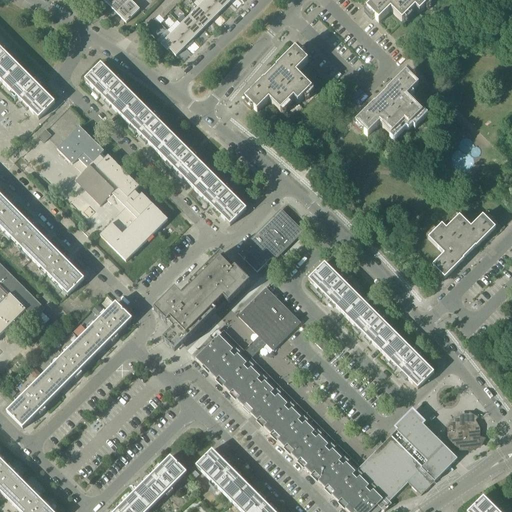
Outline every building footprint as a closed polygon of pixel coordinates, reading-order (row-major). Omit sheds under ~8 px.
[(113,0),(108,6),(116,14),(129,0),(128,0),(113,0)] [(129,0),(116,14),(126,24),(139,11),(129,0)] [(207,0),(205,0),(197,8),(211,22),(220,13),(207,0)] [(222,0),(207,0),(220,13),(228,5),(222,0)] [(419,15),(433,1),(432,0),(376,0),(366,11),(378,24),(390,12),(402,24),(415,10),(419,15)] [(170,5),(164,10),(168,14),(173,8),(170,5)] [(197,8),(187,18),(201,32),(211,22),(197,8)] [(168,14),(164,10),(159,16),(162,19),(168,14)] [(187,18),(179,26),(193,40),(201,32),(187,18)] [(155,19),(149,25),(153,29),(159,23),(155,19)] [(179,26),(171,35),(184,49),(193,40),(179,26)] [(184,49),(171,35),(160,46),(167,52),(169,51),(175,57),(184,49)] [(55,104),(34,84),(0,49),(0,82),(38,121),(55,104)] [(244,102),(251,108),(257,114),(269,102),(280,114),(293,101),(298,105),(312,91),(297,77),(296,75),(308,63),(295,51),(276,70),(276,71),(264,83),(264,82),(244,102)] [(84,82),(157,155),(230,227),(246,211),(101,65),(84,82)] [(408,129),(422,115),(407,100),(407,101),(406,99),(418,87),(405,75),(386,94),(387,95),(375,107),(374,106),(355,125),(367,138),(379,126),(391,138),(404,125),(408,129)] [(79,119),(73,125),(77,129),(83,123),(79,119)] [(140,254),(123,271),(133,281),(167,247),(157,237),(143,250),(141,248),(167,221),(141,195),(139,197),(135,193),(139,188),(108,157),(106,159),(102,155),(104,153),(79,129),(78,130),(58,150),(57,151),(72,167),(73,166),(82,175),(75,183),(76,183),(100,206),(99,207),(100,208),(106,201),(111,206),(113,204),(123,214),(100,237),(126,263),(137,252),(140,254)] [(38,138),(44,144),(51,137),(45,131),(38,138)] [(0,229),(68,297),(84,281),(0,196),(0,229)] [(281,217),(264,234),(280,250),(297,233),(295,230),(296,229),(292,225),(291,227),(281,217)] [(446,230),(442,226),(428,240),(442,254),(444,256),(432,267),(444,280),(464,261),(463,260),(475,248),(475,249),(495,229),(482,217),(471,228),(459,217),(446,230)] [(280,250),(264,234),(258,239),(255,236),(237,254),(243,260),(242,260),(243,262),(244,261),(256,273),(274,256),(280,250)] [(179,296),(175,292),(154,313),(158,317),(172,332),(162,342),(175,355),(226,304),(228,306),(250,285),(220,256),(179,296)] [(0,336),(25,312),(34,321),(45,310),(44,309),(44,310),(0,265),(0,336)] [(308,281),(380,354),(417,390),(433,374),(324,265),(308,281)] [(238,318),(256,335),(283,307),(266,290),(238,318)] [(116,304),(64,356),(6,414),(23,430),(132,321),(116,304)] [(283,307),(256,335),(273,352),(300,324),(283,307)] [(221,335),(215,340),(195,360),(300,464),(331,496),(347,511),(371,511),(385,498),(357,471),(221,335)] [(314,343),(318,348),(323,353),(331,344),(327,340),(322,335),(314,343)] [(2,376),(5,380),(11,374),(7,370),(2,376)] [(447,429),(447,438),(451,446),(459,450),(468,450),(475,446),(480,439),(480,429),(475,422),(468,417),(459,417),(451,422),(447,429)] [(357,471),(385,498),(403,480),(420,497),(453,464),(457,460),(418,421),(407,421),(383,445),(378,449),(357,471)] [(212,451),(195,468),(239,511),(272,511),(269,509),(212,451)] [(164,464),(115,511),(148,511),(186,474),(177,464),(170,458),(164,464)] [(8,469),(0,461),(0,493),(7,501),(18,511),(51,511),(34,495),(8,469)] [(468,511),(496,511),(483,498),(468,511)]
